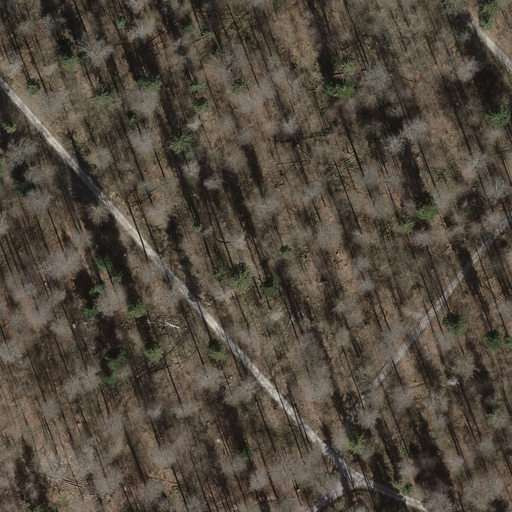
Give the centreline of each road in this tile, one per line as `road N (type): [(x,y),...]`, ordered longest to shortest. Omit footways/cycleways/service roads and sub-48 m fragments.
road 1 (track): [(333,457),(0,81)]
road 2 (track): [(511,215),(352,413),(333,457)]
